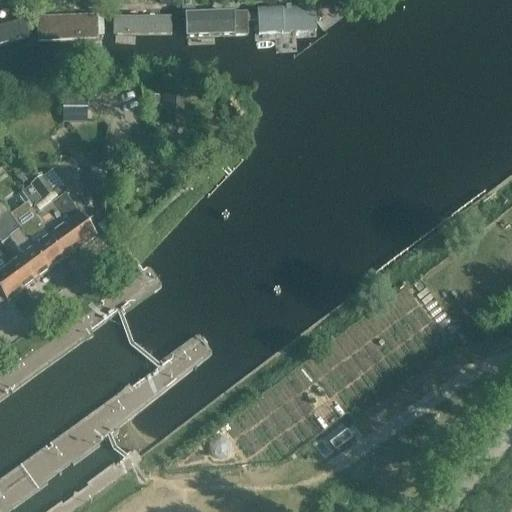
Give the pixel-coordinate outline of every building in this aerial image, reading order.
[(113,11),(111,0),(101,0),(102,11),(113,11)] [(192,0),(180,0),(181,12),(193,12),(192,0)] [(255,9),(256,40),(275,39),(296,38),(316,37),(315,22),(314,6),(255,9)] [(184,13),(185,39),(250,38),(249,12),(184,13)] [(112,20),(113,37),(174,34),(173,17),(112,20)] [(96,37),(96,18),(38,21),(39,39),(96,37)] [(0,46),(19,42),(29,33),(27,26),(15,23),(0,27),(0,46)] [(182,126),(183,103),(175,103),(175,96),(162,95),(162,109),(166,109),(166,126),(182,126)] [(63,125),(87,125),(87,118),(86,111),(63,112),(63,125)] [(52,194),(41,180),(34,185),(31,187),(41,202),(52,194)] [(41,202),(31,187),(21,195),(28,205),(31,209),(41,202)] [(78,216),(59,189),(31,209),(29,211),(48,238),(47,239),(64,261),(96,238),(79,215),(78,216)] [(64,261),(47,239),(48,238),(29,211),(31,209),(28,205),(18,212),(10,218),(21,236),(48,272),(64,261)] [(48,272),(21,236),(10,218),(1,206),(0,207),(0,244),(1,246),(10,240),(22,257),(16,261),(25,273),(16,279),(24,290),(48,272)] [(24,290),(16,279),(25,273),(16,261),(0,273),(0,304),(5,301),(6,303),(8,302),(24,290)] [(345,433),(329,445),(333,450),(334,451),(335,453),(351,441),(345,433)]
